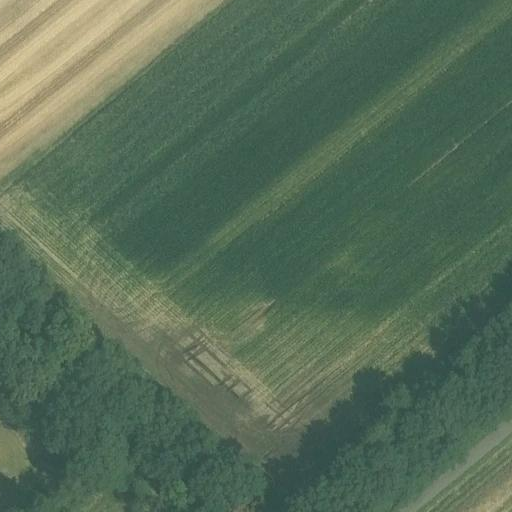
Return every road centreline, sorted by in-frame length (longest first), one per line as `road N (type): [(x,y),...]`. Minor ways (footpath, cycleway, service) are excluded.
road 1 (residential): [(0,344),(169,511)]
road 2 (residential): [(377,511),(511,392)]
